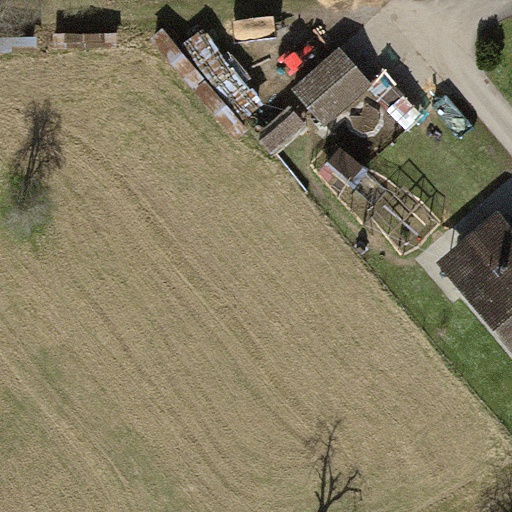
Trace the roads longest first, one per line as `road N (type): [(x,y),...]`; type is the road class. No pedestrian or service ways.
road 1 (track): [(429,30),(319,8),(248,5),(0,23)]
road 2 (residential): [(511,130),(429,30)]
